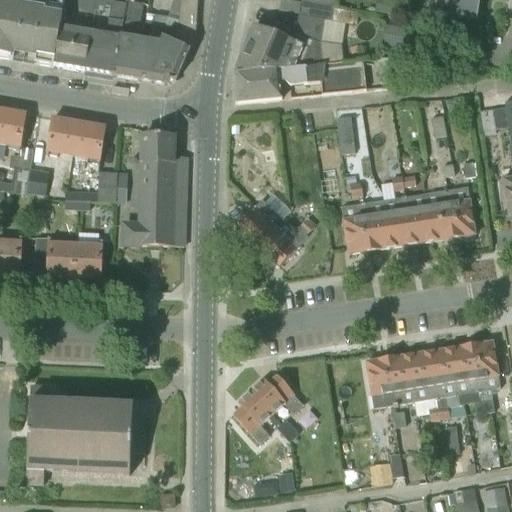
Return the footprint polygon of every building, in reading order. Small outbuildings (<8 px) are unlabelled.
[(0,0),(0,59),(56,69),(66,0),(0,0)] [(85,74),(96,0),(66,0),(56,69),(85,74)] [(96,0),(85,74),(114,79),(127,3),(128,4),(128,0),(96,0)] [(146,42),(140,83),(166,87),(177,81),(189,52),(195,38),(197,0),(173,0),(168,18),(158,16),(155,16),(150,43),(146,42)] [(302,0),(302,3),(335,9),(336,0),(302,0)] [(394,1),(387,0),(376,0),(375,13),(392,16),(394,1)] [(442,0),(440,16),(476,22),(479,0),(442,0)] [(144,6),(128,4),(127,3),(114,79),(140,83),(146,42),(143,41),(146,25),(141,24),(144,6)] [(335,9),(302,3),(301,3),(295,36),(278,29),(275,37),(273,35),(254,28),(235,74),(322,67),(321,52),(320,46),(325,21),(332,22),(334,10),(335,9)] [(440,15),(428,13),(426,26),(438,28),(440,15)] [(404,27),(386,25),(383,46),(402,48),(404,27)] [(324,45),(324,63),(344,64),(345,46),(324,45)] [(322,67),(235,74),(234,76),(235,106),(237,106),(282,101),(281,86),(284,82),(290,87),(322,84),(323,96),(366,92),(365,80),(364,80),(362,62),(322,67)] [(0,146),(20,150),(26,116),(0,111),(0,146)] [(497,136),(496,132),(493,112),(480,114),(484,138),(497,136)] [(337,121),(342,156),(355,155),(351,119),(337,121)] [(431,121),(435,140),(447,138),(443,119),(431,121)] [(73,158),(79,125),(52,121),(46,154),(73,158)] [(270,123),(263,125),(265,134),(272,132),(270,123)] [(79,125),(73,158),(88,161),(88,166),(99,168),(106,130),(79,125)] [(173,138),(144,137),(143,137),(142,157),(142,167),(172,168),(173,159),(173,138)] [(507,138),(503,138),(505,149),(508,148),(511,148),(510,137),(507,138)] [(508,216),(511,215),(511,147),(508,148),(511,170),(511,178),(502,180),(508,216)] [(0,183),(0,193),(4,194),(11,194),(11,195),(27,197),(27,196),(31,171),(34,152),(20,150),(19,159),(17,169),(15,169),(14,170),(12,185),(0,183)] [(172,168),(142,167),(142,224),(124,224),(123,248),(183,250),(186,160),(173,159),(172,168)] [(464,167),(466,181),(475,179),(473,165),(464,167)] [(453,167),(442,169),(444,180),(455,178),(453,167)] [(31,171),(27,196),(46,199),(50,174),(31,171)] [(79,194),(78,203),(91,204),(98,204),(116,204),(116,205),(118,175),(99,174),(99,195),(79,194)] [(355,178),(345,179),(347,187),(356,185),(355,178)] [(415,178),(412,178),(402,180),(404,189),(416,187),(415,178)] [(392,181),(394,193),(404,192),(404,189),(402,180),(402,179),(392,181)] [(361,185),(349,187),(351,201),(363,200),(361,185)] [(446,193),(454,240),(475,237),(467,189),(446,193)] [(454,240),(446,193),(425,196),(433,244),(454,240)] [(66,194),(66,203),(78,203),(79,194),(66,194)] [(412,247),(433,244),(425,196),(404,199),(412,247)] [(412,247),(404,199),(396,201),(383,203),(391,250),(412,247)] [(255,208),(237,227),(245,235),(241,240),(254,252),(283,222),(271,211),(271,210),(262,202),(256,209),(255,208)] [(78,213),(78,203),(66,203),(65,212),(78,213)] [(91,213),(91,204),(78,203),(78,213),(91,213)] [(369,254),(391,250),(383,203),(362,206),(369,254)] [(348,257),(369,254),(362,206),(341,209),(348,257)] [(296,232),(284,221),(283,222),(254,252),(266,264),(271,260),(279,268),(298,250),(297,249),(308,239),(307,238),(315,228),(308,221),(300,230),(299,229),(296,232)] [(0,241),(0,277),(20,278),(22,243),(0,241)] [(73,281),(75,246),(35,245),(34,275),(47,275),(46,279),(73,281)] [(75,246),(73,281),(101,282),(102,247),(75,246)] [(471,347),(479,394),(500,390),(496,363),(492,344),(471,347)] [(458,398),(479,394),(471,347),(450,351),(458,398)] [(450,351),(429,354),(437,401),(436,401),(437,409),(438,409),(440,423),(450,421),(448,409),(460,407),(458,398),(450,351)] [(416,404),(436,401),(437,401),(429,354),(408,357),(416,404)] [(394,408),(416,404),(408,357),(387,361),(394,408)] [(366,364),(373,411),(394,408),(387,361),(366,364)] [(251,393),(273,418),(286,406),(294,415),(303,407),(277,378),(268,386),(264,382),(251,393)] [(30,410),(26,487),(43,488),(44,474),(130,477),(131,455),(144,455),(145,432),(132,431),(133,408),(47,405),(47,390),(31,390),(30,410)] [(261,428),(273,418),(251,393),(238,405),(242,409),(233,418),(250,437),(251,437),(260,447),(269,438),(261,428)] [(492,400),(480,402),(483,416),(495,414),(492,400)] [(476,418),(483,416),(480,402),(474,403),(476,418)] [(431,424),(440,423),(438,409),(437,409),(428,410),(431,424)] [(404,414),(393,416),(396,431),(407,429),(404,414)] [(277,430),(290,445),(298,436),(285,422),(277,430)] [(441,431),(445,458),(460,456),(456,429),(441,431)] [(388,458),(392,481),(403,479),(400,456),(388,458)] [(505,488),(483,492),(486,511),(508,507),(505,488)] [(453,495),(447,496),(449,507),(454,506),(460,505),(461,511),(478,511),(474,489),(453,493),(453,495)] [(173,497),(161,498),(162,510),(174,509),(173,497)]
